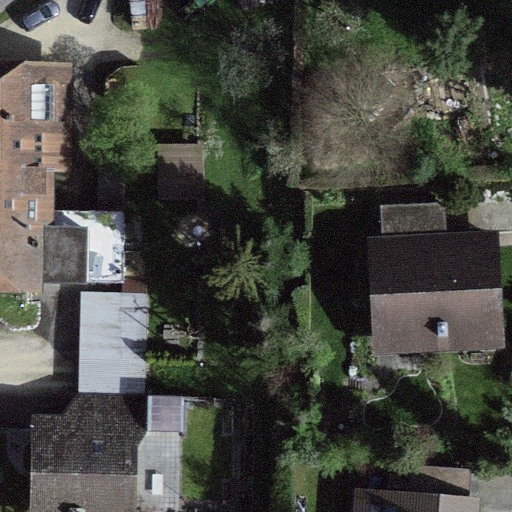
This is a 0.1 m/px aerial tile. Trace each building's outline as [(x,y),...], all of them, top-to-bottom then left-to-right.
[(0,83),(0,285),(38,286),(41,159),(64,160),(64,118),(61,118),(62,85),(0,83)] [(385,344),(485,339),(481,250),(381,255),(385,344)] [(141,303),(78,302),(77,402),(140,403),(141,303)] [(127,434),(37,432),(35,511),(50,511),(158,511),(159,475),(126,474),(127,434)] [(463,511),(464,506),(359,497),(357,511),(463,511)]
